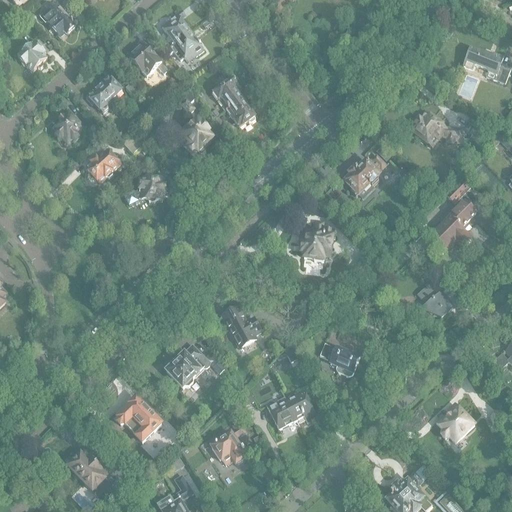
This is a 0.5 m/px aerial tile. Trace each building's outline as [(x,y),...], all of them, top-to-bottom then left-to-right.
[(72,22),(57,5),(53,9),(53,8),(48,13),(47,12),(40,18),(46,25),(47,24),(50,27),(49,27),(60,40),(65,35),(67,37),(76,29),(71,23),(72,22)] [(182,21),(186,18),(181,12),(173,19),(174,21),(162,30),(164,33),(169,40),(168,40),(173,47),(170,49),(170,50),(191,34),(182,21)] [(197,59),(205,53),(191,34),(170,50),(165,53),(168,58),(173,54),(176,52),(184,62),(185,60),(187,62),(195,56),(197,59)] [(44,69),(43,65),(48,61),(44,57),(46,55),(35,43),(18,60),(32,75),(36,71),(41,71),(44,69)] [(147,80),(150,77),(150,78),(158,71),(164,77),(169,73),(150,53),(149,54),(143,47),(129,60),(147,80)] [(487,75),(487,76),(486,79),(505,87),(511,70),(502,66),(504,61),(494,58),(494,60),(471,51),(470,54),(469,53),(466,60),(467,61),(463,70),(465,71),(465,70),(473,73),(475,68),(488,73),(487,75)] [(98,89),(113,105),(118,101),(117,99),(123,94),(109,79),(98,89)] [(165,100),(179,88),(174,80),(168,84),(171,88),(161,95),(165,100)] [(226,113),(243,100),(237,93),(240,91),(233,81),(213,95),(226,113)] [(134,99),(139,94),(131,85),(126,90),(134,99)] [(113,105),(98,89),(87,99),(86,101),(93,108),(94,106),(104,117),(110,111),(112,114),(115,112),(116,113),(118,111),(116,108),(115,108),(113,105)] [(255,123),(255,120),(257,119),(243,100),(226,113),(239,131),(248,124),(251,126),(255,123)] [(195,111),(187,102),(181,107),(189,117),(195,111)] [(118,111),(116,113),(119,116),(124,112),(118,105),(116,108),(118,111)] [(84,133),(69,116),(60,124),(61,126),(56,131),(58,134),(57,135),(56,138),(60,142),(62,142),(67,148),(72,143),(75,144),(79,141),(79,137),(84,133)] [(463,132),(446,131),(425,116),(421,121),(420,120),(410,133),(432,149),(441,138),(447,140),(447,145),(463,146),(463,132)] [(477,130),(480,125),(471,120),(468,124),(477,130)] [(199,156),(214,141),(209,135),(210,134),(198,121),(181,137),(190,147),(186,151),(193,159),(198,155),(199,156)] [(89,132),(98,141),(103,136),(95,127),(89,132)] [(458,158),(470,167),(489,142),(481,136),(479,139),(477,138),(475,136),(474,136),(469,133),(464,133),(464,134),(468,135),(473,138),(458,158)] [(118,138),(124,145),(128,142),(122,134),(118,138)] [(129,153),(140,143),(135,137),(124,147),(129,153)] [(511,155),(511,146),(506,140),(502,145),(511,155)] [(113,178),(113,175),(121,168),(108,154),(98,162),(96,160),(91,165),(93,167),(87,173),(91,176),(89,178),(89,180),(90,182),(91,184),(92,184),(95,184),(97,183),(100,187),(107,180),(109,181),(113,178)] [(158,174),(164,169),(155,158),(149,163),(158,174)] [(350,178),(343,184),(351,192),(350,193),(356,200),(357,199),(359,200),(360,199),(363,203),(375,191),(373,189),(378,183),(377,183),(383,177),(379,173),(381,172),(382,173),(387,168),(377,158),(372,163),(375,166),(373,168),(367,161),(356,171),(354,169),(347,176),(350,178)] [(403,187),(412,178),(401,167),(392,175),(403,187)] [(141,201),(148,202),(149,205),(155,205),(157,202),(163,202),(164,196),(165,196),(166,187),(164,187),(164,181),(142,180),(142,183),(140,183),(139,192),(142,193),(142,195),(138,194),(138,193),(128,193),(127,203),(138,204),(138,202),(140,201),(141,201)] [(463,181),(446,197),(454,205),(471,189),(463,181)] [(465,205),(432,239),(447,255),(457,246),(463,252),(473,243),(466,236),(463,233),(478,219),(477,217),(465,205)] [(421,227),(410,238),(416,244),(427,233),(421,227)] [(324,234),(316,233),(315,237),(301,235),(300,246),(303,246),(302,255),(305,256),(304,261),(314,262),(314,264),(324,265),(324,260),(330,261),(333,235),(324,234)] [(372,265),(375,262),(369,255),(360,264),(351,273),(359,282),(374,267),(372,265)] [(437,288),(446,298),(453,292),(444,282),(437,288)] [(442,321),(454,312),(431,286),(417,298),(426,308),(421,313),(442,321)] [(101,292),(97,288),(96,288),(93,291),(93,292),(97,296),(98,296),(101,293),(101,292)] [(240,352),(257,342),(255,339),(262,335),(254,320),(247,324),(239,310),(222,320),(240,352)] [(326,325),(323,333),(328,335),(332,327),(326,325)] [(295,342),(304,354),(309,349),(300,338),(295,342)] [(293,345),(292,346),(288,343),(281,349),(286,353),(286,354),(291,365),(303,359),(293,345)] [(333,349),(332,350),(325,347),(320,359),(327,362),(327,363),(332,365),(331,367),(337,369),(335,374),(345,379),(345,378),(352,381),(353,376),(354,376),(360,360),(338,351),(337,351),(333,349)] [(185,356),(166,374),(184,392),(186,390),(189,390),(193,386),(193,383),(203,374),(201,372),(204,370),(205,371),(206,371),(207,371),(210,368),(210,367),(210,366),(203,358),(193,348),(185,356)] [(499,377),(504,372),(496,363),(490,368),(499,377)] [(224,373),(219,368),(216,372),(220,377),(224,373)] [(239,396),(245,408),(255,404),(247,389),(239,396)] [(308,426),(318,421),(307,398),(306,398),(304,395),(298,398),(295,393),(284,398),(297,424),(298,423),(298,422),(304,419),(308,426)] [(293,426),(297,424),(284,398),(284,399),(287,404),(284,405),(284,406),(280,408),(276,402),(266,407),(279,433),(286,429),(293,426)] [(131,408),(118,421),(119,422),(118,425),(121,428),(124,427),(126,429),(127,428),(137,439),(136,439),(142,445),(151,437),(167,454),(178,444),(162,426),(137,401),(130,407),(131,408)] [(456,447),(476,428),(459,411),(455,407),(449,414),(451,417),(445,422),(442,419),(436,425),(440,429),(439,429),(444,434),(442,435),(441,438),(445,442),(448,442),(450,440),(456,447)] [(497,412),(491,418),(500,428),(506,422),(497,412)] [(246,456),(236,441),(246,435),(240,424),(233,428),(236,433),(232,435),(211,449),(222,465),(224,464),(227,468),(234,464),(236,468),(246,462),(244,458),(246,456)] [(67,469),(93,495),(107,481),(101,476),(103,474),(91,462),(89,463),(81,455),(67,469)] [(416,491),(433,476),(424,467),(415,475),(407,482),(408,482),(403,487),(401,485),(400,486),(398,485),(393,489),(395,491),(391,495),(393,496),(387,502),(393,509),(391,511),(419,511),(422,510),(423,511),(428,511),(432,509),(425,501),(416,491)] [(195,511),(194,509),(190,511),(184,503),(194,497),(182,478),(174,483),(181,494),(158,508),(160,511),(195,511)] [(132,498),(139,492),(131,483),(124,489),(132,498)] [(441,506),(446,511),(460,511),(448,499),(441,506)]
